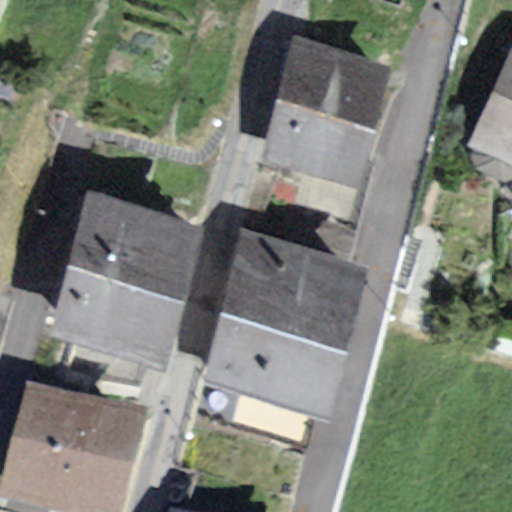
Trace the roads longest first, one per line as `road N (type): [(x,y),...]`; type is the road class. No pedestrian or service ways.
road 1 (residential): [(313,511),(458,0)]
road 2 (residential): [(283,0),(150,511)]
road 3 (residential): [(79,143),(0,430)]
